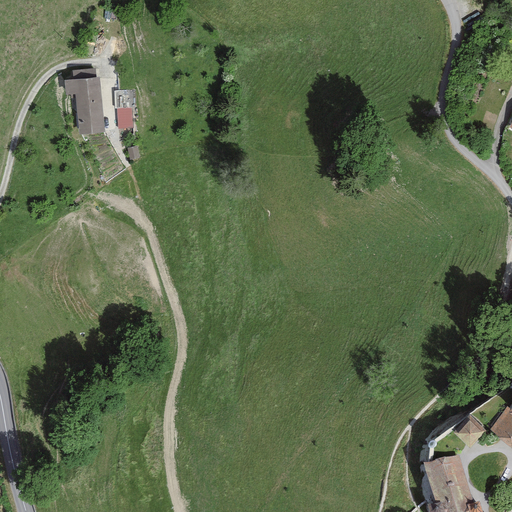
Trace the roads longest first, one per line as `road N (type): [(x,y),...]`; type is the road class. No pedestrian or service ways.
road 1 (residential): [(511,195),(451,132),(445,107),(457,23),(446,0)]
road 2 (tertiary): [(0,385),(28,511)]
